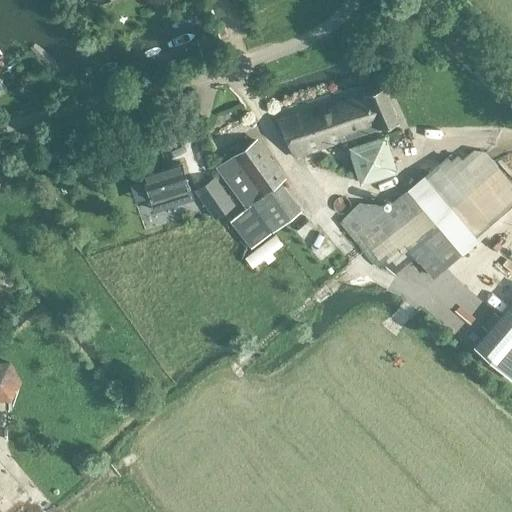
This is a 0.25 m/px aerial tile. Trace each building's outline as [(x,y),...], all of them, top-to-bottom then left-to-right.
[(222,35),(200,42),(206,57),(227,50),(222,35)] [(396,121),(382,85),(334,103),(332,99),(277,118),(294,156),(396,121)] [(220,160),(227,156),(223,147),(240,138),(232,124),(208,137),(220,160)] [(219,166),(247,205),(284,179),(255,139),(219,166)] [(388,139),(349,149),(358,187),(397,178),(388,139)] [(450,159),(447,155),(385,205),(382,202),(359,201),(339,222),(371,260),(380,267),(406,247),(434,278),(474,242),(472,238),(511,202),(511,189),(511,181),(484,150),(483,150),(472,148),(461,157),(457,153),(450,159)] [(154,209),(192,197),(181,162),(143,174),(154,209)] [(215,178),(196,191),(214,218),(233,204),(215,178)] [(254,204),(231,221),(251,247),(273,231),(254,204)] [(495,317),(502,310),(485,292),(478,299),(495,317)] [(511,301),(473,345),(511,379),(511,301)] [(22,372),(22,371),(21,363),(19,360),(16,356),(12,352),(8,351),(4,349),(0,348),(0,394),(2,394),(8,392),(15,388),(18,385),(20,381),(22,376),(22,372)]
